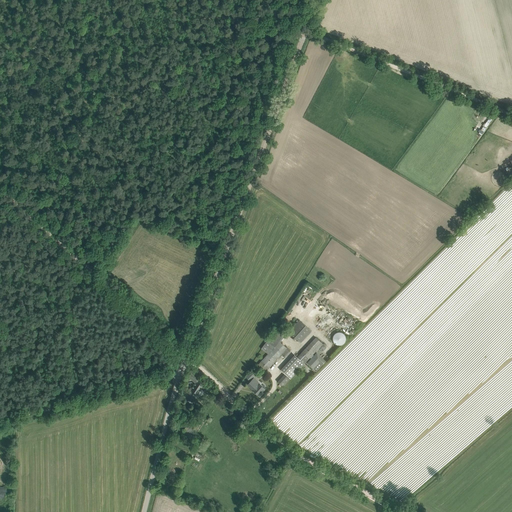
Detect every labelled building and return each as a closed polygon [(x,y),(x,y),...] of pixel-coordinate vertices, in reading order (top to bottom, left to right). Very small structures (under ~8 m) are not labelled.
[(312,305),(306,315),(309,316),(315,307),(312,305)] [(301,343),(311,331),(299,319),(288,331),(301,343)] [(279,341),(280,342),(288,332),(279,325),(261,348),(268,354),(279,341)] [(335,343),(335,344),(337,345),(339,345),(341,345),(342,344),(344,343),(345,341),(346,340),(346,338),(345,336),(344,335),(343,333),(342,332),(340,332),(338,332),(336,332),(335,333),(333,335),(333,337),(333,339),(333,340),(334,342),(335,343)] [(308,360),(314,353),(323,344),(316,337),(297,357),(294,354),(280,370),(291,379),(308,360)] [(259,364),(255,368),(260,372),(262,374),(263,374),(266,371),(281,354),(284,357),(290,351),(280,342),(279,341),(268,354),(259,364)] [(313,368),(319,362),(322,365),(325,361),(317,353),(307,363),(313,368)] [(196,374),(192,370),(187,376),(195,383),(184,400),(190,405),(197,395),(200,397),(204,391),(201,388),(203,385),(198,380),(200,378),(196,374)] [(277,382),(283,387),(290,379),(284,374),(277,382)] [(265,389),(253,378),(247,385),(254,391),(258,396),(265,389)]
